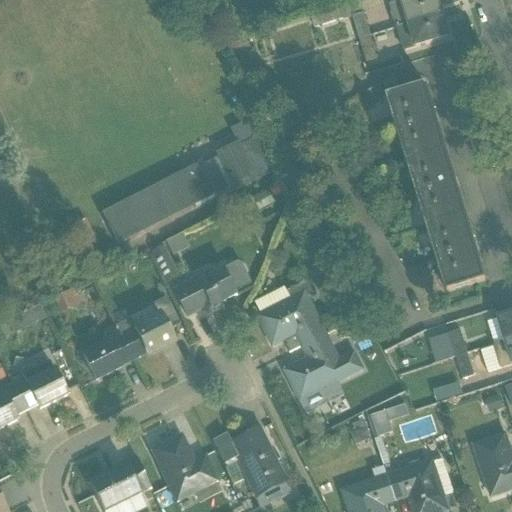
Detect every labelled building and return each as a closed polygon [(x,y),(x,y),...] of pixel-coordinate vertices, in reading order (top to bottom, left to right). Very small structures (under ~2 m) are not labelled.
[(397,0),(396,1),(404,24),(437,13),(432,0),(397,0)] [(412,49),(445,38),(437,13),(404,24),(412,49)] [(376,18),(367,22),(377,47),(387,44),(376,18)] [(380,97),(391,130),(429,118),(418,85),(380,97)] [(401,160),(439,148),(429,118),(391,130),(401,160)] [(215,202),(277,171),(258,135),(98,217),(112,246),(211,195),(215,202)] [(401,160),(410,189),(448,177),(439,148),(401,160)] [(421,223),(459,211),(448,177),(410,189),(421,223)] [(0,187),(0,291),(32,281),(1,187),(0,187)] [(421,223),(432,255),(470,243),(459,211),(421,223)] [(443,291),(481,279),(470,243),(432,255),(443,291)] [(186,322),(234,297),(218,267),(170,292),(186,322)] [(294,336),(300,348),(325,336),(304,291),(256,313),(272,346),(294,336)] [(140,358),(171,343),(153,307),(122,322),(140,358)] [(511,312),(494,317),(501,342),(511,338),(511,312)] [(89,383),(117,370),(100,336),(73,349),(89,383)] [(300,405),(360,377),(350,355),(337,361),(325,336),(300,348),(306,359),(283,370),(300,405)] [(508,366),(511,364),(511,338),(501,342),(508,366)] [(419,375),(424,397),(476,386),(471,364),(419,375)] [(33,412),(63,397),(48,367),(19,381),(33,412)] [(0,428),(12,423),(0,398),(0,428)] [(511,399),(502,400),(503,415),(511,414),(511,399)] [(254,499),(288,481),(259,427),(224,445),(254,499)] [(511,490),(511,458),(511,459),(502,429),(467,441),(487,499),(511,490)] [(147,451),(175,505),(217,483),(202,454),(191,460),(178,435),(147,451)] [(95,511),(98,511),(145,490),(131,459),(82,483),(95,511)] [(409,511),(443,511),(447,511),(428,459),(383,475),(393,501),(404,497),(409,511)] [(393,501),(383,475),(338,491),(345,511),(381,511),(379,506),(393,501)]
